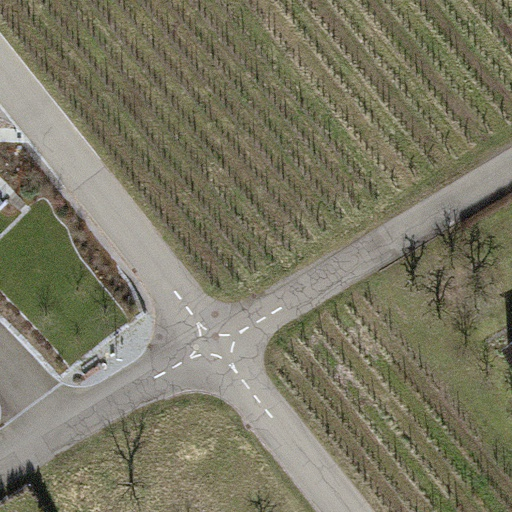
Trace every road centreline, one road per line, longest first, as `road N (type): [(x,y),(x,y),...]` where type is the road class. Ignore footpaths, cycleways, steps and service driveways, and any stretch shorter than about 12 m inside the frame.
road 1 (residential): [(223,347),(0,66)]
road 2 (residential): [(223,347),(511,186)]
road 3 (residential): [(0,465),(223,347)]
road 4 (residential): [(357,511),(223,347)]
